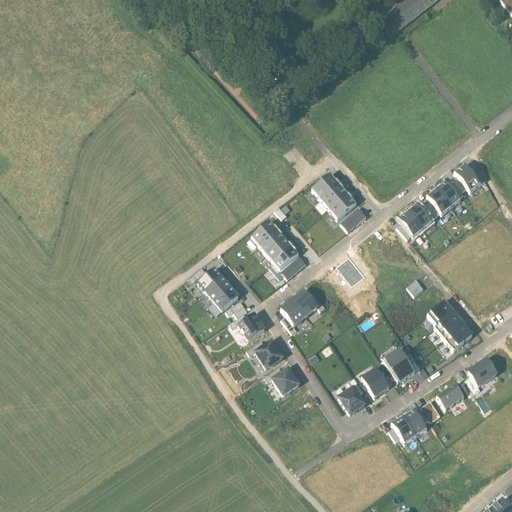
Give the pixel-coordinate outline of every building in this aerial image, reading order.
[(442,0),(410,0),(377,25),(389,41),(442,0)] [(511,0),(494,0),(511,22),(511,0)] [(389,41),(377,25),(363,37),(375,51),(389,41)] [(429,104),(409,118),(434,154),(455,140),(429,104)] [(466,192),(469,196),(480,188),(480,187),(472,177),(469,171),(465,166),(453,176),(455,179),(466,192)] [(484,184),(477,173),(472,177),(480,187),(484,184)] [(311,193),(319,203),(339,186),(336,182),(335,183),(329,177),(311,193)] [(466,192),(455,179),(451,183),(452,185),(461,196),(466,192)] [(434,191),(450,211),(460,204),(458,202),(448,189),(444,185),(440,189),(439,187),(434,191)] [(461,196),(452,185),(448,189),(458,202),(463,198),(461,196)] [(319,203),(328,213),(347,197),(342,192),(343,191),(339,186),(319,203)] [(439,217),(441,219),(450,211),(434,191),(429,195),(430,196),(426,200),(429,204),(439,217)] [(328,213),(337,223),(355,207),(350,201),(351,201),(348,196),(347,197),(328,213)] [(439,217),(429,204),(424,208),(434,221),(439,217)] [(406,213),(422,234),(431,226),(430,224),(420,211),(416,207),(411,211),(410,210),(406,213)] [(434,221),(424,208),(420,211),(430,224),(434,221)] [(278,210),(273,214),(281,223),(286,219),(278,210)] [(358,211),(339,226),(347,235),(365,220),(358,211)] [(411,239),(412,241),(422,234),(406,213),(401,217),(402,218),(397,222),(401,226),(411,239)] [(250,241),(258,250),(278,233),(274,228),(273,229),(269,225),(250,241)] [(411,239),(401,226),(395,231),(406,243),(411,239)] [(258,250),(265,258),(284,242),(280,238),(282,237),(278,233),(258,250)] [(265,258),(272,267),(292,250),(288,245),(287,246),(284,242),(265,258)] [(283,280),(279,275),(297,259),(298,259),(294,255),(296,254),(292,250),(272,267),(268,271),(278,284),(283,280)] [(297,259),(279,275),(283,280),(287,284),(305,268),(297,259)] [(336,270),(351,290),(364,280),(348,260),(336,270)] [(368,274),(358,261),(353,265),(363,278),(368,274)] [(205,276),(201,271),(186,282),(190,287),(205,276)] [(197,287),(205,296),(221,282),(213,273),(197,287)] [(314,286),(329,306),(341,296),(326,277),(314,286)] [(205,296),(213,306),(229,292),(221,282),(205,296)] [(409,295),(419,287),(415,283),(405,290),(409,295)] [(423,292),(419,287),(409,295),(413,299),(423,292)] [(213,306),(221,315),(237,301),(229,292),(213,306)] [(291,304),(304,320),(316,311),(308,301),(303,295),(291,304)] [(324,311),(313,297),(308,301),(316,311),(319,315),(324,311)] [(280,313),(292,329),(304,320),(291,304),(280,313)] [(426,318),(436,329),(452,315),(442,304),(426,318)] [(224,315),(228,320),(233,317),(243,310),(240,305),(224,315)] [(246,315),(243,310),(233,317),(236,322),(243,317),(246,315)] [(433,331),(443,343),(462,327),(452,315),(436,329),(433,331)] [(246,322),(243,317),(236,322),(226,328),(230,333),(234,330),(246,322)] [(246,347),(265,335),(253,318),(246,322),(234,330),(246,347)] [(443,343),(453,354),(471,338),(462,327),(443,343)] [(264,349),(261,344),(245,354),(249,359),(252,357),(264,349)] [(252,357),(265,376),(283,363),(271,345),(264,349),(252,357)] [(384,362),(399,385),(414,375),(404,360),(399,352),(384,362)] [(404,360),(414,375),(419,372),(409,356),(404,360)] [(470,380),(477,390),(495,378),(485,363),(467,375),(470,380)] [(271,383),(281,376),(278,371),(263,380),(267,385),(271,383)] [(360,381),(373,400),(388,390),(375,371),(360,381)] [(271,383),(282,399),(298,388),(287,372),(281,376),(271,383)] [(479,393),(477,390),(470,380),(460,386),(469,400),(479,393)] [(435,400),(444,413),(463,401),(454,388),(435,400)] [(337,400),(349,418),(364,408),(352,390),(337,400)] [(429,404),(419,411),(420,413),(427,423),(429,426),(439,419),(429,404)] [(401,418),(415,440),(426,433),(422,427),(415,416),(413,412),(406,416),(405,415),(401,418)] [(415,416),(422,427),(427,423),(420,413),(415,416)] [(400,441),(404,448),(415,440),(401,418),(396,421),(397,423),(390,427),(393,431),(400,441)] [(400,441),(393,431),(388,434),(395,445),(400,441)] [(490,511),(511,511),(508,508),(503,501),(490,511)]
